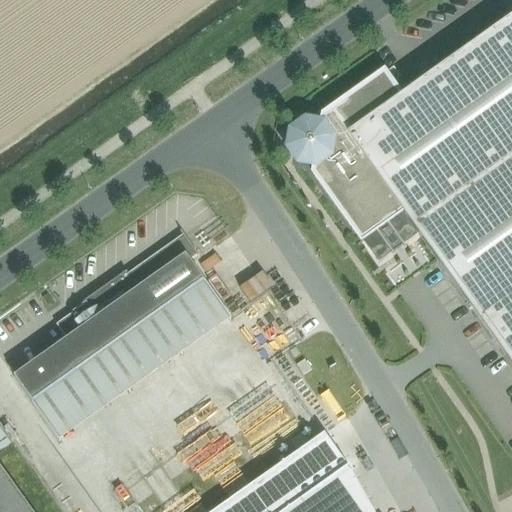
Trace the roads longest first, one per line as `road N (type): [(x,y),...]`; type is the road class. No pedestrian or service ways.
road 1 (unclassified): [(450,511),(321,291),(210,125)]
road 2 (unclassified): [(0,274),(210,125)]
road 3 (unclassified): [(210,125),(384,0)]
